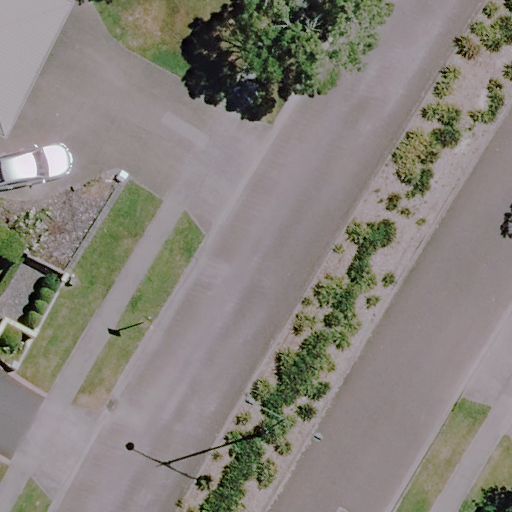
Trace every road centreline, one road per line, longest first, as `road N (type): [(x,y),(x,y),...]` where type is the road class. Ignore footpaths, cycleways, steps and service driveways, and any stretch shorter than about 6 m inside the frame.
road 1 (tertiary): [(118,511),(233,286),(417,0)]
road 2 (tertiary): [(511,227),(426,355),(341,511)]
